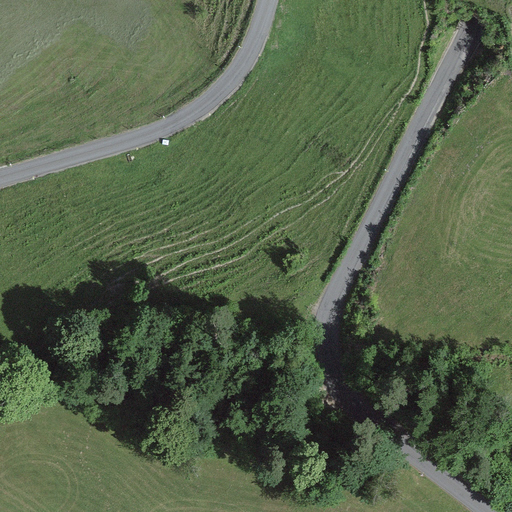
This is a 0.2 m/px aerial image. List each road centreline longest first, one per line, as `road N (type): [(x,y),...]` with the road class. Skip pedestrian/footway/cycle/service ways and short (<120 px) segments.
road 1 (residential): [(483,0),(328,307),(324,334),(338,379),(359,406),(487,511)]
road 2 (residential): [(0,178),(180,119),(232,83),(262,32),(268,0)]
